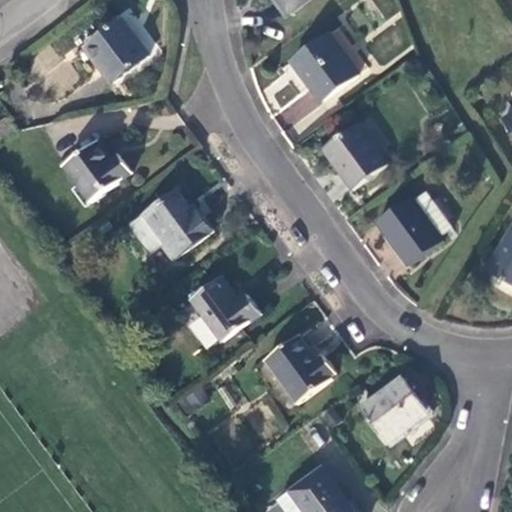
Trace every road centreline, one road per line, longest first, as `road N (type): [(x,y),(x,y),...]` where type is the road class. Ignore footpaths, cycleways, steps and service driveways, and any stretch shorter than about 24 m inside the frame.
road 1 (residential): [(212,27),(236,103),(305,214),(385,310),(465,351),(509,355)]
road 2 (residential): [(443,511),(509,355)]
